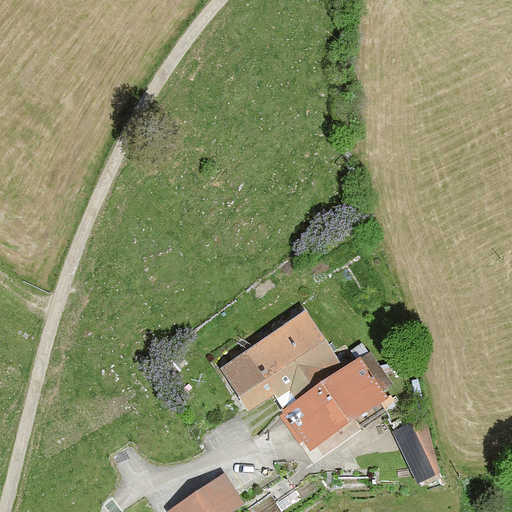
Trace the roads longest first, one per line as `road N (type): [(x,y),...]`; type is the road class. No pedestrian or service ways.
road 1 (unclassified): [(3,511),(86,224),(136,114),(218,0)]
road 2 (unclassified): [(107,511),(142,486),(237,452)]
